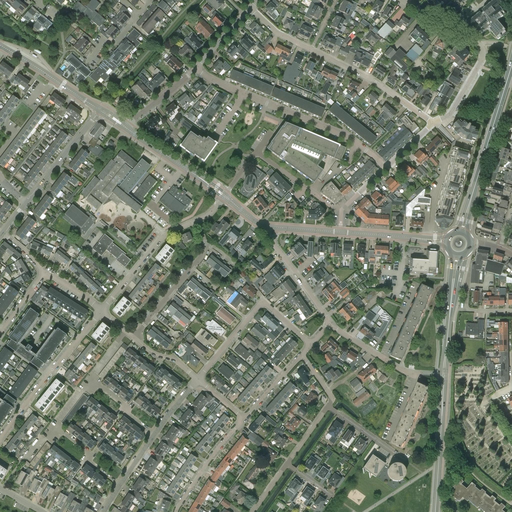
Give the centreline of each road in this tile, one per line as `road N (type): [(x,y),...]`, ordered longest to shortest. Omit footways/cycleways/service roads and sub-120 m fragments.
road 1 (residential): [(432,124),(449,114),(483,55),(481,43),(401,0)]
road 2 (residential): [(0,439),(101,310)]
road 3 (residential): [(198,380),(257,305),(311,344)]
road 4 (residential): [(385,169),(350,140),(244,93)]
road 5 (secondary): [(468,205),(511,63)]
road 6 (residential): [(432,124),(311,49)]
road 7 (residential): [(101,310),(163,235),(195,221)]
road 8 (unclassified): [(25,204),(100,110)]
road 9 (tertiary): [(223,195),(124,127)]
